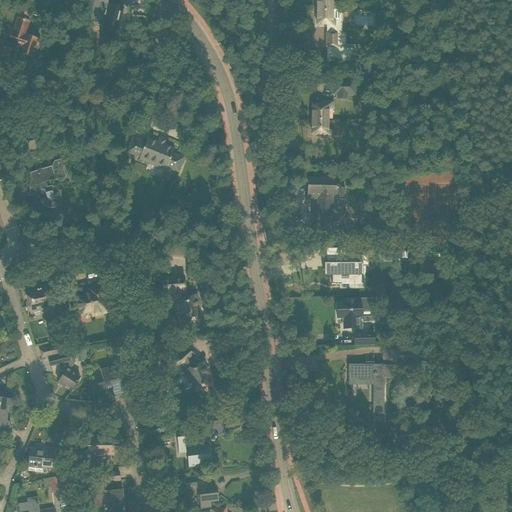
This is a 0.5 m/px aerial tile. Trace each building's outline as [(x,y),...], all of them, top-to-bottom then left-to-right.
[(87,0),(85,13),(86,13),(96,15),(96,16),(97,16),(97,14),(105,16),(103,25),(118,28),(123,7),(121,6),(121,3),(112,1),(111,4),(108,3),(108,0),(87,0)] [(316,0),(317,10),(335,10),(335,9),(335,2),(337,2),(338,1),(338,0),(316,0)] [(382,5),(387,10),(391,7),(386,1),(382,5)] [(335,10),(317,10),(317,24),(327,25),(327,33),(326,33),(326,47),(337,47),(337,62),(362,61),(362,45),(345,45),(345,33),(341,33),(341,9),(335,9),(335,10)] [(19,52),(34,57),(36,49),(38,49),(40,43),(38,43),(39,40),(25,35),(29,22),(24,20),(24,18),(26,18),(28,13),(21,11),(19,18),(17,18),(13,32),(11,31),(7,43),(21,47),(19,52)] [(0,63),(7,65),(12,49),(2,46),(4,40),(0,38),(0,63)] [(340,99),(346,99),(346,94),(355,94),(355,82),(346,81),(333,81),(333,94),(337,94),(337,96),(340,97),(340,99)] [(395,95),(382,97),(383,106),(396,105),(395,95)] [(312,105),(312,119),(328,120),(328,109),(334,109),(334,102),(333,102),(323,101),(322,105),(312,105)] [(312,119),(312,134),(322,134),(322,138),(332,138),(332,131),(327,130),(328,120),(312,119)] [(132,138),(126,152),(139,158),(139,160),(149,163),(163,169),(166,170),(167,168),(177,173),(183,158),(173,154),(174,149),(164,144),(165,142),(159,139),(158,142),(147,138),(145,143),(132,138)] [(40,191),(40,192),(40,193),(41,194),(42,194),(45,193),(47,198),(40,200),(40,201),(40,202),(41,203),(41,204),(42,205),(44,206),(46,207),(46,208),(47,208),(48,208),(50,208),(51,208),(52,208),(53,208),(54,208),(55,207),(56,207),(57,206),(58,205),(59,204),(60,192),(59,191),(59,189),(57,188),(55,187),(53,186),(51,186),(49,186),(47,186),(45,182),(53,180),(66,177),(60,159),(54,161),(52,165),(37,169),(38,170),(29,173),(31,179),(31,185),(18,189),(20,197),(25,196),(27,195),(29,195),(37,197),(38,190),(40,190),(40,191)] [(316,232),(331,233),(332,221),(339,221),(339,216),(343,216),(344,188),(337,188),(337,179),(307,179),(307,194),(308,194),(307,199),(312,199),(312,232),(316,232)] [(346,240),(375,240),(375,231),(346,231),(346,240)] [(400,250),(384,250),(384,251),(384,252),(384,259),(400,259),(400,250)] [(325,263),(323,263),(324,276),(331,276),(331,284),(341,284),(341,283),(341,280),(348,280),(348,284),(352,284),(357,284),(360,284),(360,276),(362,276),(362,266),(368,266),(368,255),(345,255),(325,255),(325,262),(325,263)] [(196,308),(199,307),(195,295),(185,299),(183,292),(185,292),(184,277),(157,279),(159,295),(171,294),(173,302),(172,302),(180,323),(199,317),(196,308)] [(76,297),(81,315),(90,313),(91,318),(110,313),(106,298),(102,283),(88,287),(89,293),(76,297)] [(43,309),(54,306),(49,284),(40,286),(41,289),(25,293),(31,314),(44,311),(43,309)] [(373,310),(372,299),(342,300),(342,303),(336,303),(337,318),(343,318),(343,329),(361,328),(361,310),(373,310)] [(354,333),(354,346),(374,345),(373,332),(354,333)] [(149,338),(150,354),(171,353),(170,337),(149,338)] [(40,350),(41,357),(65,351),(64,344),(40,350)] [(191,382),(194,390),(209,383),(205,375),(208,374),(203,362),(193,367),(190,358),(194,354),(188,348),(182,353),(170,358),(175,369),(184,365),(186,369),(183,370),(188,383),(191,382)] [(48,358),(50,367),(73,361),(71,353),(48,358)] [(141,370),(141,374),(151,375),(152,371),(157,371),(158,360),(137,359),(136,370),(141,370)] [(103,382),(97,384),(100,392),(112,389),(113,393),(117,392),(118,397),(124,395),(120,379),(127,377),(123,364),(123,365),(118,366),(118,365),(100,370),(103,382)] [(348,381),(372,381),(372,414),(383,414),(384,365),(348,364),(348,381)] [(59,374),(62,376),(58,383),(70,391),(80,376),(64,366),(59,374)] [(0,412),(7,413),(7,405),(12,406),(13,400),(5,399),(6,393),(0,392),(0,412)] [(7,413),(0,412),(0,432),(1,433),(2,427),(10,428),(10,422),(6,422),(7,413)] [(203,445),(201,428),(176,431),(178,444),(185,443),(188,468),(210,465),(209,449),(208,444),(203,445)] [(83,448),(83,461),(90,461),(90,454),(103,454),(113,454),(113,439),(98,439),(98,438),(88,438),(88,448),(83,448)] [(28,466),(28,471),(42,473),(42,468),(54,469),(53,473),(54,473),(53,477),(62,475),(62,471),(63,461),(55,460),(57,450),(49,449),(49,451),(30,449),(28,466)] [(100,475),(102,482),(103,482),(105,482),(120,480),(118,472),(100,475)] [(62,475),(53,477),(49,478),(51,493),(65,490),(62,476),(62,475)] [(191,478),(184,479),(185,485),(192,484),(192,485),(198,484),(201,507),(210,506),(210,502),(217,501),(216,486),(204,488),(204,484),(203,477),(191,478)] [(102,482),(92,484),(95,505),(107,503),(108,511),(124,511),(121,490),(106,492),(105,482),(103,482),(102,482)] [(18,504),(19,511),(34,509),(32,501),(18,504)]
